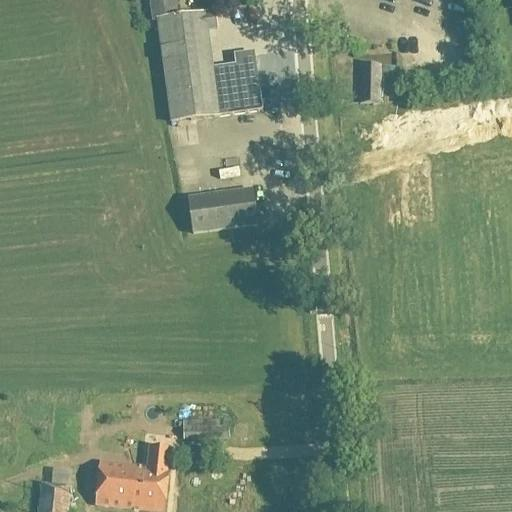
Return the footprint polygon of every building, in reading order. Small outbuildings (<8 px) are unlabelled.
[(158,22),(172,124),(262,111),(255,55),(238,58),(239,70),(214,74),(208,31),(218,29),(215,12),(178,18),(175,0),(149,0),(153,22),(158,22)] [(361,65),(359,105),(381,106),(382,65),(361,65)] [(253,189),(191,200),(197,236),(259,226),(253,189)] [(230,420),(183,422),(184,442),(230,441),(230,420)] [(96,428),(96,449),(137,450),(137,429),(96,428)] [(0,433),(0,453),(12,453),(13,472),(36,471),(34,432),(0,433)] [(41,473),(65,470),(63,446),(38,449),(41,473)] [(168,471),(170,451),(150,449),(148,468),(101,463),(96,506),(150,511),(164,511),(169,471),(168,471)] [(69,511),(72,488),(41,484),(38,511),(69,511)]
